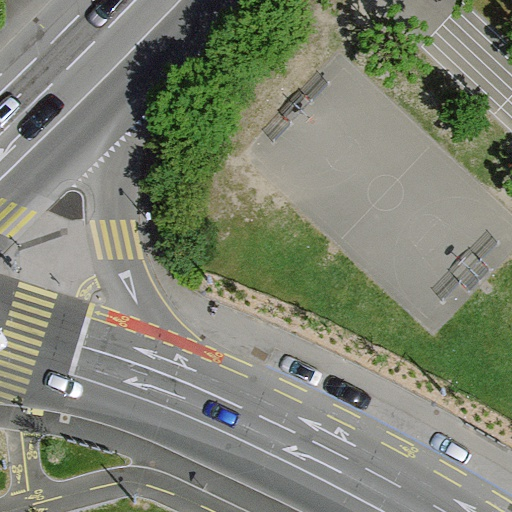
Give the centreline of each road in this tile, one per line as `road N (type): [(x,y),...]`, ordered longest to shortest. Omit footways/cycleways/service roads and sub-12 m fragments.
road 1 (tertiary): [(198,394),(130,289),(118,239),(112,196),(121,42)]
road 2 (tertiary): [(198,394),(331,448),(446,511)]
road 3 (tertiary): [(198,394),(0,333)]
road 4 (secondary): [(121,42),(0,162)]
